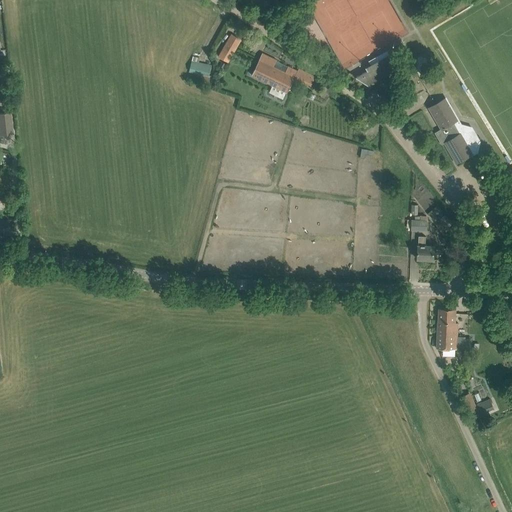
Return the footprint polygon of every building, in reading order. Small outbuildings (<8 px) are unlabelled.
[(231,35),(219,56),(226,60),(238,39),(231,35)] [(261,56),(252,75),(273,85),(287,92),(294,77),(297,71),(288,67),(286,73),(273,66),(276,61),(276,60),(262,54),(261,56)] [(391,75),(389,57),(389,54),(389,57),(371,67),(372,68),(368,71),(366,67),(365,68),(367,71),(356,77),(356,78),(369,87),(369,86),(390,74),(390,75),(391,75)] [(211,66),(199,63),(191,62),(189,71),(209,76),(211,66)] [(442,145),(444,143),(456,164),(472,154),(476,152),(472,146),(474,142),(469,133),(458,130),(453,122),(458,120),(445,98),(429,108),(441,129),(434,133),(442,145)] [(0,134),(13,133),(10,112),(0,112),(0,134)] [(439,208),(433,212),(437,217),(443,213),(439,208)] [(0,231),(9,232),(9,220),(0,220),(0,231)] [(412,230),(419,230),(426,231),(426,221),(412,220),(412,230)] [(417,259),(419,259),(433,260),(434,246),(425,246),(426,237),(418,236),(417,259)] [(455,323),(456,309),(439,308),(437,349),(456,349),(457,337),(458,323),(455,323)] [(457,337),(456,349),(464,349),(465,338),(457,337)] [(490,400),(487,401),(478,405),(482,414),(493,409),(490,400)]
